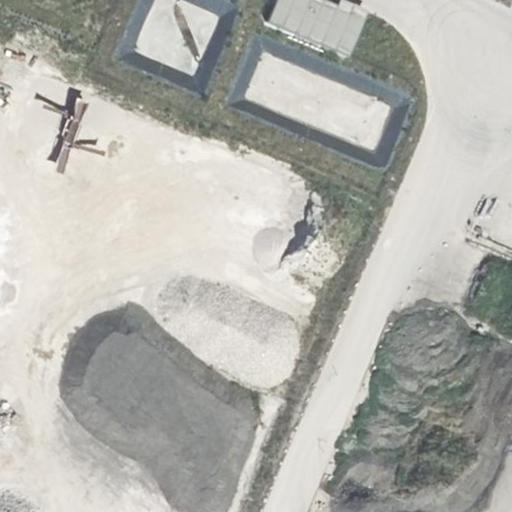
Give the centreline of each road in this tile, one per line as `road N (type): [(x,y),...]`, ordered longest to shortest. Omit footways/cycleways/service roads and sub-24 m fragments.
road 1 (unknown): [(0,271),(36,249),(75,202),(82,152),(57,114),(23,85),(14,39),(20,0)]
road 2 (unknown): [(0,456),(34,423),(60,420),(81,430),(93,448),(76,511)]
